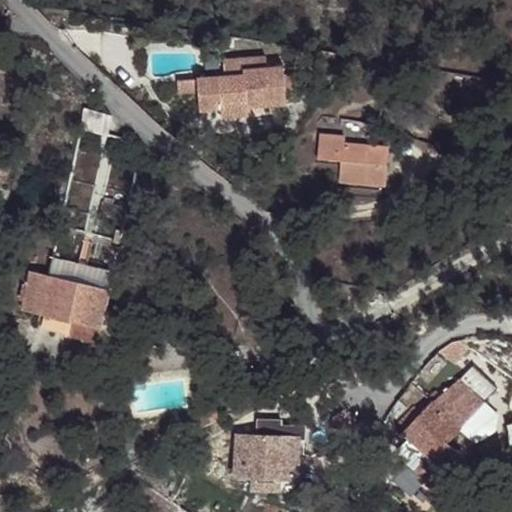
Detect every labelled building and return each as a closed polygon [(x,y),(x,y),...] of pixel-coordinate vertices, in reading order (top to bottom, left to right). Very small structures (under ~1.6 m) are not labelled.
[(336,59),(337,53),(322,50),(321,57),(336,59)] [(177,81),(178,93),(198,92),(200,111),(221,109),(223,109),(223,103),(246,101),(247,107),(248,107),(286,104),(285,89),(284,75),(283,67),(267,68),(266,57),(223,60),(224,77),(177,81)] [(301,74),(284,75),(285,89),(297,88),(297,86),(302,86),(301,74)] [(221,109),(222,118),(248,116),(248,107),(247,107),(246,101),(223,103),(223,109),(221,109)] [(383,104),(377,123),(402,131),(407,112),(383,104)] [(84,109),(80,129),(106,136),(110,116),(84,109)] [(339,182),(385,186),(388,147),(343,143),(344,136),(319,134),(317,159),(341,161),(339,182)] [(85,168),(72,166),(70,180),(82,183),(85,168)] [(102,202),(99,215),(124,220),(127,208),(102,202)] [(114,242),(119,243),(122,232),(116,230),(114,242)] [(76,321),(100,327),(114,273),(52,258),(47,276),(30,272),(22,308),(76,321)] [(100,327),(76,321),(73,336),(97,342),(100,327)] [(427,482),(438,484),(448,474),(450,475),(460,465),(462,462),(463,457),(463,455),(461,452),(458,450),(455,449),(447,443),(460,429),(474,443),(483,439),(496,431),(496,412),(484,401),(497,387),(473,364),(434,404),(433,403),(422,413),(415,406),(397,425),(405,432),(404,433),(409,439),(399,450),(402,460),(427,482)] [(211,422),(219,418),(216,410),(208,414),(211,422)] [(238,435),(236,475),(252,475),(252,488),(280,489),(280,476),(296,477),(298,438),(298,437),(280,436),(281,425),(281,419),(258,419),(257,435),(238,435)] [(305,426),(281,425),(280,436),(298,437),(298,438),(305,439),(305,426)] [(371,450),(364,462),(380,470),(386,458),(371,450)]
